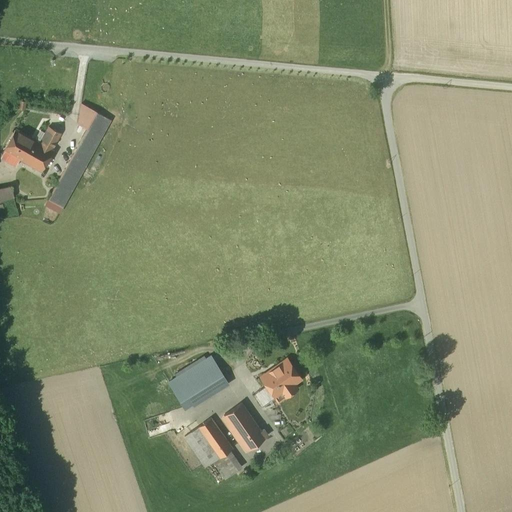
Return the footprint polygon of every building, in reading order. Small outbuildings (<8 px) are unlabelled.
[(110,119),(82,103),(78,123),(86,128),(51,193),(66,201),(110,119)] [(40,142),(28,163),(41,170),(61,133),(48,126),(40,142)] [(16,129),(1,158),(16,166),(20,159),(28,163),(40,142),(16,129)] [(0,188),(0,200),(14,196),(12,186),(0,188)] [(211,356),(168,382),(184,407),(192,402),(193,404),(228,383),(211,356)] [(276,368),(262,378),(267,384),(275,396),(282,391),(286,396),(296,388),(293,384),(300,378),(287,359),(275,367),(276,368)] [(275,396),(267,384),(253,394),(261,406),(275,396)] [(242,402),(224,415),(240,438),(237,440),(245,451),(268,435),(263,429),(261,430),(242,402)] [(232,447),(211,417),(184,436),(206,466),(214,460),(230,449),(232,447)] [(242,466),(230,449),(214,460),(226,478),(242,466)]
